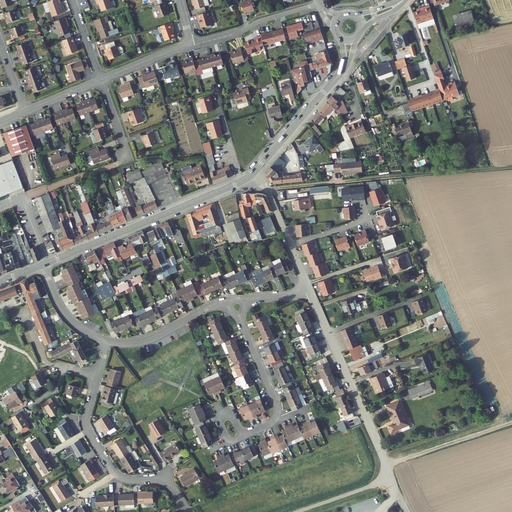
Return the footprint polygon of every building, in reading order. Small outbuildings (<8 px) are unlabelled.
[(58,0),(56,0),(43,5),(46,13),(50,11),(51,13),(53,18),(63,14),(60,4),(58,0)] [(95,0),(98,5),(99,5),(102,12),(113,8),(109,0),(95,0)] [(192,0),(195,11),(197,10),(205,8),(207,7),(209,7),(210,6),(209,5),(208,5),(207,0),(192,0)] [(254,12),(251,2),(241,5),(244,15),(254,12)] [(167,3),(156,7),(160,18),(170,15),(168,8),(169,7),(167,3)] [(418,12),(414,13),(418,25),(424,23),(424,22),(427,21),(427,22),(434,20),(429,6),(423,8),(424,10),(421,11),(420,10),(418,11),(418,12)] [(205,8),(197,10),(199,17),(207,15),(205,8)] [(10,10),(3,13),(5,19),(5,20),(6,21),(6,23),(14,19),(19,18),(16,9),(10,10)] [(475,22),(471,9),(453,14),(456,28),(475,22)] [(199,17),(197,17),(199,21),(201,21),(202,24),(203,29),(214,27),(210,14),(207,15),(199,17)] [(106,17),(94,22),(97,31),(99,30),(100,32),(103,41),(119,34),(118,31),(111,33),(107,23),(109,22),(106,17)] [(69,27),(66,18),(55,23),(60,37),(71,33),(68,27),(69,27)] [(418,25),(420,30),(435,25),(434,20),(427,22),(427,21),(424,22),(424,23),(418,25)] [(173,22),(161,27),(164,33),(159,35),(158,38),(160,43),(161,43),(176,37),(173,29),(175,29),(173,22)] [(290,39),(297,37),(295,32),(302,30),(303,33),(312,31),(310,23),(301,26),(300,24),(287,28),(290,39)] [(22,28),(9,33),(11,37),(13,36),(14,38),(16,42),(26,38),(22,28)] [(283,30),(272,33),(276,44),(287,41),(283,30)] [(302,35),(305,45),(322,41),(319,32),(319,30),(302,35)] [(395,39),(398,49),(410,45),(405,32),(400,34),(400,35),(401,37),(399,38),(395,39)] [(272,33),(262,36),(262,37),(265,48),(276,44),(272,33)] [(265,48),(262,37),(255,39),(255,41),(247,43),(249,49),(251,57),(266,52),(265,48)] [(72,38),(62,42),(67,56),(77,52),(74,45),(72,38)] [(106,50),(116,46),(114,40),(104,44),(106,50)] [(26,44),(17,48),(18,52),(19,54),(17,55),(18,58),(30,53),(26,44)] [(106,50),(104,51),(106,54),(107,54),(108,56),(110,60),(120,56),(116,46),(106,50)] [(232,52),(235,63),(246,60),(243,50),(243,48),(239,49),(239,50),(237,51),(232,52)] [(317,62),(310,64),(312,71),(321,69),(324,79),(328,74),(329,67),(325,51),(315,54),(317,62)] [(30,53),(18,58),(19,61),(21,60),(22,62),(24,66),(34,62),(30,53)] [(215,53),(211,54),(215,66),(226,63),(223,53),(216,55),(215,53)] [(197,69),(199,75),(216,70),(215,66),(211,54),(208,55),(208,57),(195,61),(197,69)] [(183,61),(186,72),(197,69),(195,61),(193,56),(189,57),(190,59),(188,60),(183,61)] [(82,61),(66,68),(72,83),(81,79),(78,71),(85,69),(82,61)] [(181,74),(177,61),(170,63),(171,65),(163,67),(167,77),(171,76),(172,77),(181,74)] [(292,70),(299,93),(302,89),(302,87),(305,86),(304,84),(307,83),(310,79),(309,73),(308,72),(305,61),(298,63),(300,67),(292,70)] [(387,61),(374,66),(377,75),(391,70),(387,61)] [(396,72),(406,68),(403,61),(394,65),(396,72)] [(431,64),(433,71),(434,71),(440,69),(437,62),(431,64)] [(418,80),(413,66),(409,68),(405,70),(410,83),(418,80)] [(36,68),(26,72),(28,77),(29,79),(26,80),(28,84),(40,80),(36,68)] [(161,81),(156,70),(151,72),(151,73),(144,76),(147,82),(148,86),(156,83),(156,84),(161,81)] [(443,74),(435,77),(439,89),(443,100),(444,102),(447,100),(448,98),(452,97),(455,98),(459,96),(455,83),(448,85),(449,87),(447,87),(445,86),(444,81),(445,81),(443,74)] [(282,87),(283,94),(290,92),(292,99),(296,98),(291,79),(282,81),(283,87),(282,87)] [(40,80),(28,84),(29,88),(32,87),(32,89),(35,95),(45,91),(40,80)] [(123,85),(120,87),(124,97),(137,92),(132,80),(126,83),(126,84),(123,85)] [(371,92),(366,80),(356,84),(360,93),(364,91),(365,94),(371,92)] [(248,89),(240,91),(241,94),(239,94),(234,96),(237,107),(238,107),(239,111),(246,109),(244,104),(248,103),(249,103),(247,100),(251,98),(248,89)] [(406,100),(410,111),(443,100),(439,89),(435,90),(436,91),(422,96),(421,94),(417,96),(413,97),(413,98),(406,100)] [(333,96),(313,120),(316,123),(323,115),(326,116),(328,114),(326,112),(331,105),(334,108),(335,108),(339,117),(341,116),(335,100),(337,99),(333,96)] [(213,102),(211,97),(200,101),(204,114),(214,111),(212,103),(213,102)] [(89,100),(86,102),(91,114),(100,111),(96,100),(92,101),(90,102),(89,100)] [(86,102),(82,103),(83,105),(81,106),(77,107),(81,118),(91,114),(86,102)] [(282,108),(270,111),(275,126),(281,124),(279,120),(285,118),(282,108)] [(68,112),(67,110),(64,111),(69,124),(79,120),(74,109),(71,111),(68,112)] [(139,109),(127,113),(130,120),(131,120),(132,122),(134,126),(144,122),(139,109)] [(69,124),(64,111),(61,112),(62,115),(59,115),(56,117),(60,128),(69,124)] [(219,116),(207,120),(208,127),(210,126),(213,135),(222,132),(223,130),(221,124),(222,124),(219,116)] [(45,120),(42,121),(46,134),(56,130),(52,120),(48,121),(46,122),(45,120)] [(352,122),(346,125),(350,135),(367,129),(363,120),(353,124),(352,122)] [(46,134),(42,121),(38,122),(39,125),(37,126),(33,127),(37,138),(46,134)] [(397,122),(390,125),(394,134),(396,134),(397,138),(405,135),(406,138),(413,136),(408,122),(403,124),(403,125),(399,126),(397,122)] [(105,131),(106,131),(104,124),(96,127),(97,131),(93,133),(97,143),(107,139),(105,133),(105,131)] [(317,124),(313,127),(318,132),(323,131),(317,124)] [(4,135),(14,159),(37,151),(33,139),(29,129),(28,126),(4,135)] [(33,127),(29,129),(33,139),(37,138),(33,127)] [(154,132),(142,137),(144,141),(145,140),(146,143),(148,147),(159,143),(154,132)] [(313,137),(304,145),(311,153),(320,144),(313,137)] [(210,142),(204,144),(207,155),(213,154),(210,142)] [(91,166),(110,159),(106,150),(99,152),(97,153),(96,149),(87,153),(88,157),(90,156),(90,157),(88,158),(87,159),(89,165),(91,166)] [(66,167),(63,157),(62,158),(60,158),(59,155),(51,157),(56,171),(66,167)] [(66,167),(72,165),(68,155),(63,157),(66,167)] [(213,155),(207,156),(209,165),(216,163),(213,155)] [(282,155),(266,173),(272,184),(306,179),(305,172),(283,174),(281,168),(288,160),(282,155)] [(375,156),(376,163),(383,162),(382,155),(375,156)] [(303,157),(298,159),(300,163),(302,168),(307,167),(303,157)] [(0,198),(25,188),(13,160),(0,164),(0,198)] [(342,170),(342,173),(361,171),(360,160),(341,162),(342,170)] [(142,215),(181,198),(171,173),(166,162),(145,171),(144,168),(131,174),(134,182),(138,181),(145,199),(142,201),(140,197),(137,190),(132,192),(138,208),(139,208),(142,215)] [(341,170),(342,170),(341,162),(326,164),(327,172),(341,170)] [(183,168),(189,183),(200,178),(200,179),(207,177),(201,164),(194,167),(193,164),(192,164),(184,167),(183,168)] [(215,165),(209,167),(213,180),(214,184),(234,175),(230,166),(217,171),(215,165)] [(174,172),(171,173),(181,198),(185,196),(174,172)] [(109,187),(107,180),(100,182),(103,189),(109,187)] [(90,184),(83,187),(86,194),(93,191),(90,184)] [(375,206),(386,203),(384,197),(385,195),(383,193),(382,192),(380,186),(369,189),(371,195),(372,195),(373,197),(372,198),(375,206)] [(125,192),(132,211),(138,208),(132,192),(130,187),(124,189),(125,192)] [(357,200),(365,199),(364,188),(341,190),(343,201),(357,200)] [(60,203),(55,192),(50,194),(54,205),(60,203)] [(135,218),(132,211),(125,192),(119,194),(123,206),(129,221),(135,218)] [(35,199),(50,234),(60,229),(64,228),(61,222),(54,205),(50,194),(50,193),(35,199)] [(241,202),(242,206),(252,203),(250,194),(246,194),(245,194),(246,200),(241,202)] [(257,194),(250,194),(252,203),(259,202),(257,194)] [(259,202),(261,216),(264,215),(261,205),(264,203),(269,214),(274,212),(267,197),(261,194),(257,194),(259,202)] [(90,239),(101,234),(98,224),(88,198),(82,200),(94,231),(88,234),(90,239)] [(313,199),(296,201),(297,211),(303,210),(304,213),(309,212),(308,210),(314,209),(313,199)] [(123,224),(116,205),(115,202),(111,203),(114,210),(110,211),(116,227),(123,224)] [(101,223),(98,224),(101,234),(116,227),(110,211),(107,203),(103,204),(106,216),(108,216),(111,221),(102,225),(101,223)] [(245,219),(250,218),(253,218),(251,210),(249,211),(248,209),(253,208),(252,203),(242,206),(245,219)] [(116,205),(123,224),(129,221),(123,206),(120,208),(118,204),(116,205)] [(202,234),(211,230),(221,227),(216,212),(213,205),(188,214),(196,238),(203,236),(202,234)] [(356,207),(344,208),(346,220),(356,219),(356,212),(356,211),(356,207)] [(391,207),(377,212),(379,216),(377,216),(379,222),(381,221),(382,224),(380,224),(382,230),(395,226),(390,212),(392,211),(391,207)] [(242,220),(241,215),(228,219),(230,225),(225,226),(232,245),(237,244),(237,246),(250,244),(243,223),(242,220)] [(258,237),(260,243),(265,242),(255,217),(253,218),(250,218),(255,236),(259,235),(260,236),(258,237)] [(71,218),(67,220),(76,245),(84,241),(82,237),(77,239),(75,234),(71,218)] [(61,222),(64,228),(71,247),(76,245),(67,220),(61,222)] [(84,236),(82,237),(84,241),(90,239),(88,234),(84,221),(79,223),(84,236)] [(169,222),(162,225),(164,230),(166,229),(172,243),(177,241),(174,233),(172,230),(169,222)] [(309,224),(298,225),(300,237),(310,236),(309,224)] [(158,244),(160,243),(159,240),(167,237),(164,230),(162,225),(157,227),(158,229),(149,233),(158,255),(164,271),(168,269),(158,244)] [(59,236),(64,250),(71,247),(64,228),(60,229),(61,233),(59,233),(59,236)] [(186,242),(181,230),(174,233),(177,241),(179,245),(186,242)] [(143,231),(130,236),(133,241),(141,238),(143,244),(148,242),(143,231)] [(359,246),(371,242),(367,231),(363,232),(363,233),(355,235),(359,246)] [(386,250),(398,246),(394,232),(382,236),(386,250)] [(14,251),(9,236),(7,233),(0,235),(0,246),(3,255),(7,253),(11,264),(7,266),(9,272),(22,267),(15,250),(14,251)] [(16,233),(9,236),(14,251),(15,250),(22,267),(28,264),(16,233)] [(351,248),(348,237),(344,238),(344,239),(336,241),(339,251),(345,249),(345,250),(351,248)] [(313,242),(304,246),(308,257),(309,256),(313,267),(314,267),(318,278),(328,275),(324,264),(322,264),(318,253),(317,253),(313,242)] [(105,248),(102,250),(104,254),(107,253),(109,256),(115,254),(118,263),(123,260),(116,243),(105,247),(105,248)] [(124,246),(119,248),(125,261),(139,254),(134,244),(125,248),(124,246)] [(0,268),(2,275),(9,272),(7,266),(3,255),(0,246),(0,268)] [(31,248),(36,261),(41,259),(39,254),(36,246),(31,248)] [(86,259),(89,267),(99,262),(101,267),(104,265),(100,256),(98,251),(97,250),(84,256),(86,259)] [(164,271),(158,255),(153,257),(158,270),(150,275),(151,278),(164,271)] [(148,256),(142,258),(145,264),(150,261),(148,256)] [(398,257),(392,259),(393,264),(395,265),(395,267),(395,268),(396,273),(409,269),(406,261),(407,261),(406,256),(405,256),(404,256),(399,257),(398,257)] [(268,265),(268,267),(272,275),(278,272),(279,274),(284,271),(279,260),(268,265)] [(237,272),(231,275),(235,284),(241,282),(241,283),(247,280),(246,277),(240,265),(235,267),(237,272)] [(74,266),(63,271),(65,275),(62,277),(63,280),(78,274),(74,266)] [(368,270),(364,272),(368,282),(375,279),(375,280),(380,278),(383,277),(379,266),(372,268),(373,269),(369,271),(368,270)] [(268,267),(257,272),(261,281),(267,279),(268,280),(273,277),(272,275),(268,267)] [(257,272),(246,277),(247,280),(251,287),(256,285),(255,284),(261,281),(257,272)] [(81,282),(78,274),(63,280),(65,283),(68,282),(70,287),(79,283),(81,282)] [(231,275),(220,280),(223,287),(224,290),(230,288),(230,287),(235,284),(231,275)] [(139,276),(117,287),(120,294),(124,291),(135,286),(143,282),(139,276)] [(218,276),(207,281),(211,290),(217,288),(217,289),(223,287),(220,280),(218,276)] [(33,277),(21,282),(25,295),(38,290),(33,277)] [(335,292),(331,279),(319,283),(321,288),(322,288),(325,296),(335,292)] [(207,281),(195,287),(199,296),(200,297),(205,295),(204,293),(211,290),(207,281)] [(82,291),(79,283),(70,287),(67,288),(69,293),(66,294),(68,297),(82,291)] [(194,284),(181,290),(187,303),(190,301),(190,299),(194,297),(195,298),(199,296),(195,287),(194,284)] [(137,290),(135,286),(124,291),(126,295),(137,290)] [(0,303),(18,296),(19,295),(16,288),(0,294),(0,303)] [(38,290),(25,295),(29,302),(35,299),(36,301),(42,299),(38,290)] [(173,293),(176,298),(179,305),(182,303),(183,305),(187,303),(181,290),(173,293)] [(86,299),(82,291),(68,297),(69,301),(72,300),(74,304),(77,303),(86,299)] [(88,298),(86,299),(77,303),(79,307),(76,309),(78,312),(92,306),(88,298)] [(176,298),(164,304),(169,313),(176,310),(176,309),(180,307),(179,305),(176,298)] [(429,311),(424,298),(413,303),(415,307),(416,306),(417,310),(419,315),(429,311)] [(35,299),(29,302),(34,316),(41,314),(36,301),(35,299)] [(351,299),(341,303),(346,316),(361,310),(362,309),(360,305),(358,304),(357,305),(355,300),(353,301),(351,299)] [(154,308),(154,309),(158,318),(161,316),(162,317),(169,313),(164,304),(154,308)] [(96,305),(92,306),(78,312),(79,315),(82,314),(84,320),(99,313),(96,305)] [(149,312),(142,315),(147,325),(154,321),(154,320),(158,318),(154,309),(149,312)] [(304,310),(296,314),(301,324),(310,319),(307,313),(306,313),(304,310)] [(141,311),(130,316),(133,324),(136,329),(139,327),(140,328),(147,325),(142,315),(141,311)] [(432,331),(437,329),(433,318),(440,316),(443,323),(446,322),(442,311),(422,318),(424,326),(429,324),(432,331)] [(41,314),(34,316),(39,330),(46,327),(43,319),(48,318),(46,314),(47,314),(46,312),(41,314)] [(117,317),(118,321),(123,330),(130,327),(130,326),(133,324),(130,316),(128,312),(117,317)] [(394,326),(389,313),(378,317),(380,322),(381,321),(383,325),(385,330),(394,326)] [(259,326),(262,332),(271,328),(266,316),(260,319),(255,321),(258,327),(259,326)] [(208,323),(213,334),(222,330),(219,324),(220,323),(218,318),(208,323)] [(314,327),(310,319),(301,324),(304,331),(306,335),(312,332),(314,331),(313,328),(314,327)] [(101,324),(106,335),(111,332),(112,335),(115,333),(115,334),(123,330),(118,321),(108,326),(106,322),(101,324)] [(46,327),(39,330),(42,337),(49,334),(46,327)] [(348,345),(350,350),(351,350),(360,346),(353,327),(342,332),(344,337),(343,338),(346,346),(348,345)] [(264,339),(266,345),(274,341),(276,340),(271,328),(262,332),(265,338),(264,339)] [(218,346),(220,345),(228,341),(226,335),(225,336),(222,330),(213,334),(218,346)] [(314,336),(312,332),(306,335),(303,336),(309,347),(318,343),(315,336),(314,336)] [(225,356),(229,354),(238,350),(234,343),(236,343),(234,338),(228,341),(220,345),(225,356)] [(76,339),(69,343),(72,348),(72,349),(78,361),(85,358),(76,339)] [(266,348),(269,356),(279,352),(283,350),(279,343),(276,345),(274,341),(266,345),(265,345),(267,348),(266,348)] [(72,348),(69,343),(51,352),(53,357),(72,348)] [(322,350),(318,343),(309,347),(313,358),(322,354),(321,351),(322,350)] [(360,346),(351,350),(356,361),(370,355),(366,347),(363,349),(361,345),(360,346)] [(229,354),(234,366),(244,362),(245,361),(242,356),(240,356),(238,350),(229,354)] [(274,363),(276,367),(285,363),(279,352),(269,356),(273,364),(274,363)] [(434,369),(428,354),(417,358),(419,365),(421,364),(425,373),(427,372),(429,373),(432,372),(432,370),(434,369)] [(317,362),(324,379),(333,374),(330,368),(331,368),(327,358),(317,362)] [(233,366),(239,378),(248,374),(245,367),(246,367),(244,362),(234,366),(233,366)] [(276,371),(280,378),(290,374),(285,363),(276,367),(277,370),(276,371)] [(360,368),(363,376),(377,370),(375,365),(370,367),(369,364),(360,368)] [(110,370),(106,386),(117,388),(121,373),(110,370)] [(41,376),(39,372),(29,377),(34,386),(43,381),(40,376),(41,376)] [(211,377),(213,381),(219,395),(223,393),(221,390),(225,389),(218,373),(211,377)] [(385,373),(371,379),(373,384),(375,384),(379,393),(391,388),(387,378),(385,373)] [(239,378),(244,389),(254,384),(252,379),(251,380),(248,374),(239,378)] [(286,389),(295,385),(290,374),(280,378),(283,386),(284,385),(286,389)] [(336,381),(333,374),(324,379),(329,390),(339,385),(337,380),(336,381)] [(204,384),(210,396),(214,394),(216,396),(219,395),(213,381),(204,384)] [(430,382),(415,388),(416,391),(431,385),(430,382)] [(79,393),(80,389),(68,385),(65,395),(76,398),(78,392),(79,393)] [(287,393),(290,400),(304,394),(301,387),(297,389),(295,385),(286,389),(288,392),(287,393)] [(415,388),(409,391),(413,400),(433,391),(431,385),(416,391),(415,388)] [(117,394),(118,389),(117,388),(106,386),(104,396),(105,396),(103,404),(104,406),(111,408),(114,407),(114,404),(117,405),(120,394),(117,394)] [(18,398),(15,392),(2,400),(8,410),(17,404),(18,405),(22,403),(21,402),(23,400),(21,396),(18,398)] [(342,392),(335,395),(341,408),(344,407),(352,403),(347,394),(344,395),(342,392)] [(304,394),(290,400),(294,408),(295,407),(297,410),(305,406),(304,403),(307,401),(304,394)] [(42,403),(44,407),(53,401),(50,397),(42,403)] [(44,407),(51,418),(60,412),(58,408),(61,406),(61,405),(58,400),(56,399),(53,401),(44,407)] [(261,399),(248,405),(254,418),(258,417),(257,415),(266,410),(261,399)] [(399,402),(388,406),(393,419),(405,415),(399,402)] [(358,417),(352,403),(344,407),(350,420),(358,417)] [(190,410),(193,417),(207,411),(205,408),(203,409),(201,405),(190,410)] [(240,409),(245,420),(250,418),(251,420),(254,418),(248,405),(240,409)] [(193,417),(197,425),(204,422),(208,420),(206,416),(209,415),(207,411),(193,417)] [(13,422),(19,431),(27,426),(19,413),(15,416),(5,422),(7,426),(13,422)] [(99,425),(105,435),(107,433),(108,435),(110,435),(117,431),(107,415),(96,422),(99,426),(99,425)] [(409,425),(405,415),(393,419),(395,423),(390,425),(392,431),(402,428),(409,425)] [(155,434),(158,439),(168,433),(160,420),(151,425),(156,433),(155,434)] [(312,420),(309,422),(316,436),(324,432),(318,421),(314,423),(312,420)] [(346,421),(340,424),(344,432),(349,430),(346,421)] [(195,426),(201,437),(210,433),(207,425),(206,426),(204,422),(197,425),(195,426)] [(307,426),(303,428),(306,436),(308,440),(316,436),(309,422),(306,423),(307,426)] [(63,443),(76,436),(68,423),(55,430),(63,443)] [(296,425),(292,426),(299,440),(306,436),(303,428),(301,424),(297,426),(296,425)] [(285,432),(287,436),(291,443),(299,440),(292,426),(289,428),(290,430),(285,432)] [(201,437),(206,448),(214,444),(213,441),(214,440),(210,433),(201,437)] [(278,437),(286,455),(294,451),(293,447),(291,443),(287,436),(282,438),(281,436),(278,437)] [(276,441),(271,443),(278,457),(278,458),(286,455),(278,437),(275,439),(276,441)] [(9,443),(6,438),(3,440),(0,441),(3,447),(9,443)] [(36,462),(37,461),(45,456),(46,456),(36,440),(26,446),(36,462)] [(80,440),(71,446),(79,459),(88,453),(80,440)] [(121,440),(111,447),(114,450),(115,449),(121,459),(130,454),(121,440)] [(271,443),(270,440),(267,441),(268,444),(263,446),(270,460),(278,457),(271,443)] [(183,450),(178,443),(170,449),(168,447),(161,452),(168,461),(171,459),(171,458),(183,450)] [(252,449),(246,452),(250,461),(262,455),(257,445),(252,447),(252,449)] [(11,446),(8,448),(18,465),(21,463),(11,446)] [(240,453),(234,456),(239,466),(250,461),(246,452),(240,455),(240,453)] [(131,453),(130,454),(121,459),(121,460),(126,467),(127,466),(131,473),(140,468),(131,453)] [(37,461),(45,474),(54,469),(45,456),(37,461)] [(228,456),(225,457),(232,471),(240,467),(239,466),(234,456),(229,458),(228,456)] [(223,461),(219,463),(224,474),(232,471),(225,457),(222,459),(223,461)] [(92,460),(82,466),(89,479),(99,473),(93,464),(95,463),(92,460)] [(80,466),(77,468),(87,483),(90,481),(80,466)] [(183,477),(189,486),(203,477),(197,468),(183,477)] [(19,485),(12,473),(4,478),(6,481),(11,489),(12,491),(16,489),(15,487),(19,485)] [(63,502),(72,497),(66,488),(65,488),(64,486),(68,484),(68,483),(66,480),(63,482),(62,482),(54,487),(63,502)] [(6,481),(0,484),(0,489),(2,492),(5,490),(6,492),(11,489),(6,481)] [(31,490),(36,487),(32,481),(27,484),(31,490)] [(138,492),(139,504),(154,503),(154,492),(142,493),(142,492),(138,492)] [(119,495),(120,505),(135,504),(134,494),(119,495)] [(97,497),(97,507),(115,506),(115,496),(112,496),(112,495),(105,495),(105,497),(97,497)] [(18,500),(10,505),(14,511),(24,511),(20,504),(18,500)] [(28,500),(20,504),(24,511),(27,511),(30,511),(28,508),(32,506),(28,500)] [(44,500),(41,502),(47,511),(51,510),(44,500)]
